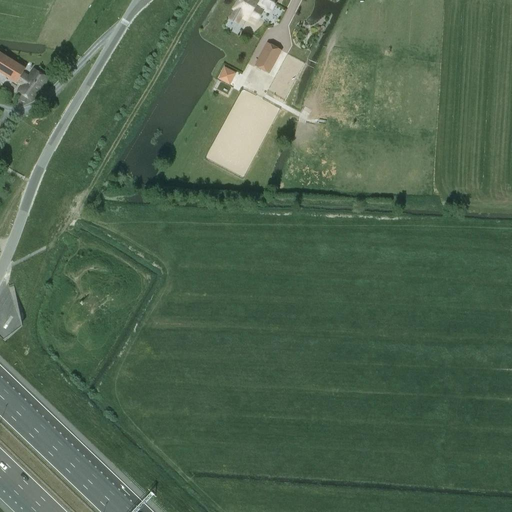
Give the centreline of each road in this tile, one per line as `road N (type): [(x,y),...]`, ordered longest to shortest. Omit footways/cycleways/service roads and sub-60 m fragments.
road 1 (unclassified): [(0,270),(39,166),(133,6)]
road 2 (track): [(200,0),(74,213)]
road 3 (motorway): [(120,511),(0,397)]
